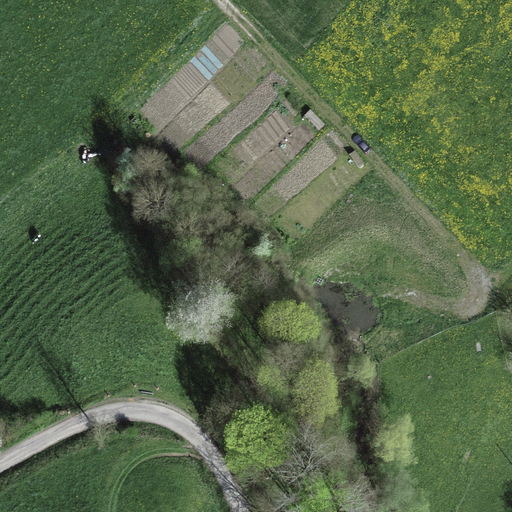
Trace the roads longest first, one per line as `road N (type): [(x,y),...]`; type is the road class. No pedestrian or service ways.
road 1 (track): [(482,276),(220,0)]
road 2 (track): [(0,465),(76,423),(148,412),(195,435),(242,511)]
